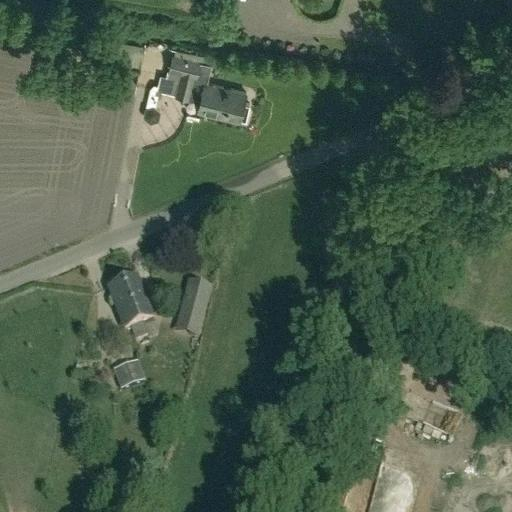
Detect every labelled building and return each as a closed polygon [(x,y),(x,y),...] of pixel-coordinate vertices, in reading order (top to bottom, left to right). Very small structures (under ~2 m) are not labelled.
[(197,112),(239,122),(246,93),(205,83),(209,65),(172,56),(168,71),(166,71),(165,76),(159,75),(156,91),(150,89),(149,93),(148,93),(143,118),(149,124),(158,120),(160,112),(155,107),(159,106),(161,93),(175,96),(188,99),(189,96),(200,99),(197,112)] [(137,277),(122,283),(138,325),(138,326),(142,324),(152,321),(154,320),(137,277)] [(138,325),(122,283),(107,289),(124,332),(130,329),(135,342),(147,337),(144,329),(142,324),(138,326),(138,325)] [(199,339),(212,291),(193,286),(180,334),(199,339)] [(144,382),(137,363),(114,372),(122,391),(144,382)]
